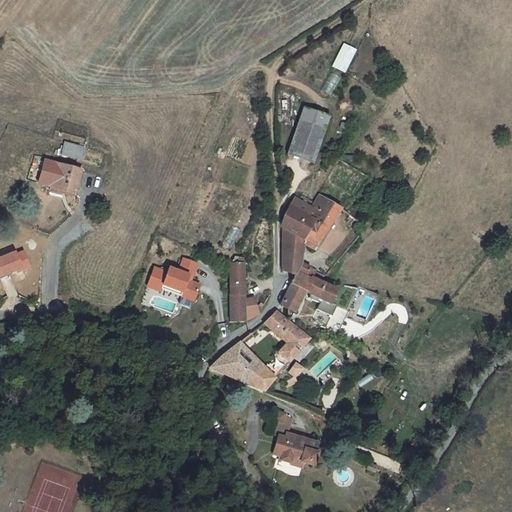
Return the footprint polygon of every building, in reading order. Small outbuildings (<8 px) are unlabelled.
[(355,22),(332,67),(344,72),(366,28),(355,22)] [(332,67),(321,89),(332,95),(344,72),(332,67)] [(328,117),(303,108),(286,155),(312,164),(328,117)] [(83,148),(64,142),(61,155),(80,161),(83,148)] [(62,189),(75,192),(81,170),(55,163),(49,185),(62,189)] [(311,207),(305,217),(311,221),(301,237),(304,240),(315,247),(341,209),(318,195),(311,207)] [(311,221),(305,217),(288,206),(283,216),(281,220),(280,224),(280,225),(282,226),(301,237),(311,221)] [(282,226),(282,270),(294,276),(296,273),(296,271),(301,264),(304,240),(301,237),(282,226)] [(199,285),(190,282),(196,264),(183,259),(178,272),(168,268),(167,273),(163,271),(158,284),(181,292),(180,296),(193,301),(199,285)] [(228,296),(229,322),(244,322),(243,301),(243,279),(243,274),(243,264),(230,264),(229,264),(228,296)] [(296,271),(312,278),(315,271),(301,264),(296,271)] [(163,271),(154,268),(147,287),(160,292),(161,289),(180,296),(181,292),(158,284),(163,271)] [(294,276),(279,305),(293,313),(304,292),(329,304),(335,291),(311,278),(310,279),(296,273),(294,276)] [(254,299),(243,301),(244,322),(258,314),(259,305),(256,306),(254,299)] [(275,312),(263,324),(286,344),(277,353),(288,362),(308,339),(275,312)] [(263,368),(238,343),(231,349),(229,350),(228,350),(227,350),(226,352),(226,353),(223,355),(246,369),(236,380),(247,385),(263,368)] [(246,369),(223,355),(209,368),(236,380),(246,369)] [(295,364),(289,374),(293,378),(304,371),(295,364)] [(273,379),(263,368),(247,385),(262,392),(273,379)] [(291,418),(276,413),(269,434),(278,436),(272,455),(279,457),(278,460),(291,463),(292,460),(300,462),(312,465),(316,453),(313,453),(316,443),(291,436),(287,434),(288,430),(291,418)] [(414,461),(412,461),(411,461),(409,462),(408,463),(408,465),(408,467),(409,468),(410,469),(412,470),(414,470),(415,469),(416,468),(417,466),(417,465),(417,463),(416,462),(414,461)] [(376,467),(368,464),(366,469),(374,472),(376,467)]
